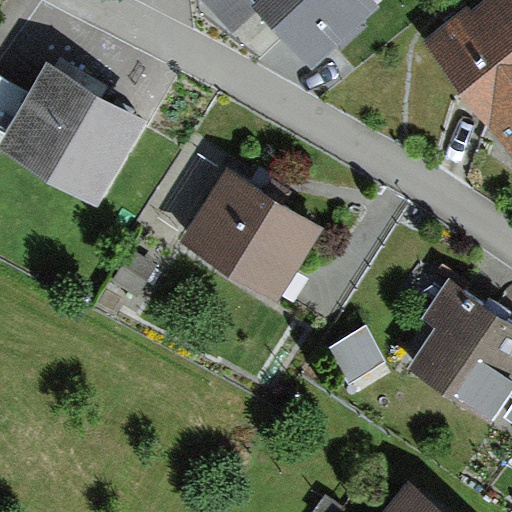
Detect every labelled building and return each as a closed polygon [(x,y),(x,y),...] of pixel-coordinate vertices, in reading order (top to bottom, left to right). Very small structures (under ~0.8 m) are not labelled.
[(255,0),(309,60),(366,9),(358,0),(255,0)] [(511,16),(499,0),(437,49),(511,144),(511,16)] [(9,130),(95,179),(136,106),(51,58),(9,130)] [(188,239),(277,292),(315,227),(227,175),(188,239)] [(414,364),(477,411),(511,363),(511,322),(469,291),(414,364)] [(453,511),(407,474),(376,511),(453,511)]
